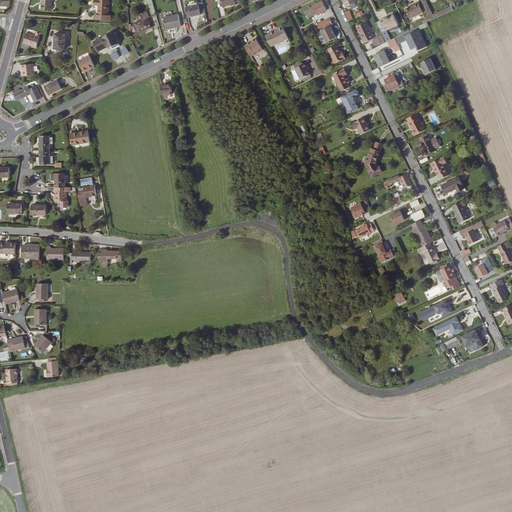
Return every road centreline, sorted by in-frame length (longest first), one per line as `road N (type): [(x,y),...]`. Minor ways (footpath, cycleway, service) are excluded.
road 1 (track): [(132,242),(245,222),(274,230),(306,335),(342,374),(370,390),(412,387),(511,349)]
road 2 (residential): [(332,0),(503,353)]
road 3 (primary): [(287,0),(10,132)]
road 4 (residential): [(0,229),(132,242)]
